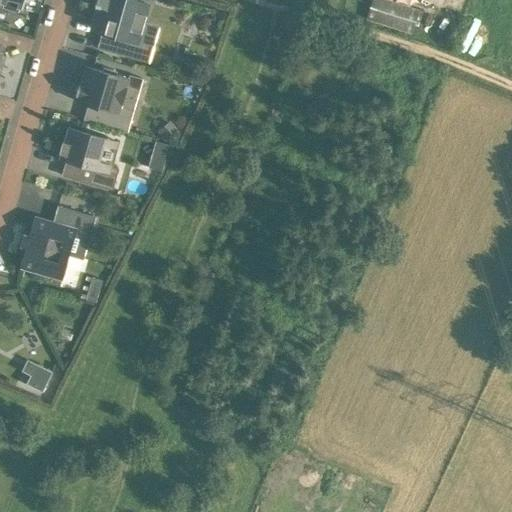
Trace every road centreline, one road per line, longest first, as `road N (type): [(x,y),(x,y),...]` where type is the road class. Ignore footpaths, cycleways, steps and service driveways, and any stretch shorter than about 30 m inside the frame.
road 1 (track): [(511,87),(242,0)]
road 2 (residential): [(60,0),(0,209)]
